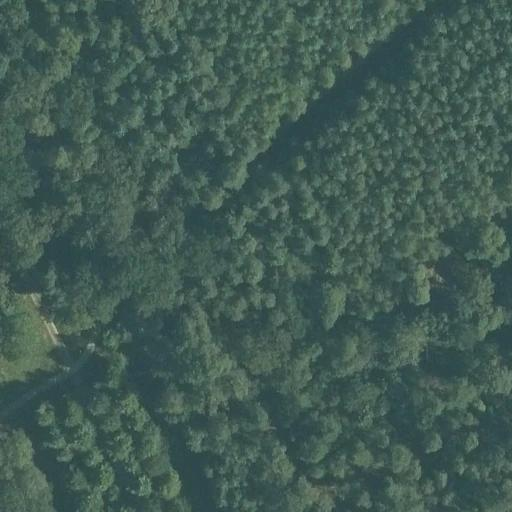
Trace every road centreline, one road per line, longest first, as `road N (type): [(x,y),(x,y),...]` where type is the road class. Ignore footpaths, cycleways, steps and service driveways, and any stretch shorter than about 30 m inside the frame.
road 1 (track): [(511,283),(78,392)]
road 2 (track): [(0,240),(78,392)]
road 3 (track): [(78,392),(139,511)]
